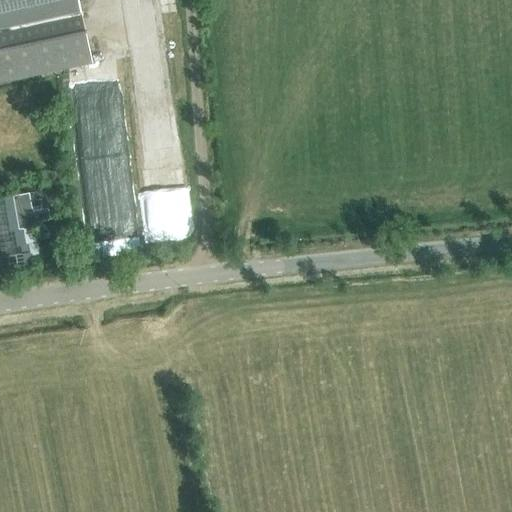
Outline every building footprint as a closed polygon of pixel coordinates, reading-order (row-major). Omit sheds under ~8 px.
[(0,0),(0,83),(91,63),(77,0),(0,0)] [(12,194),(19,228),(35,225),(34,221),(50,218),(48,206),(32,209),(29,191),(12,194)] [(57,223),(40,226),(41,236),(59,234),(57,223)] [(190,244),(192,228),(158,225),(156,241),(190,244)] [(40,259),(37,242),(27,244),(30,260),(40,259)]
